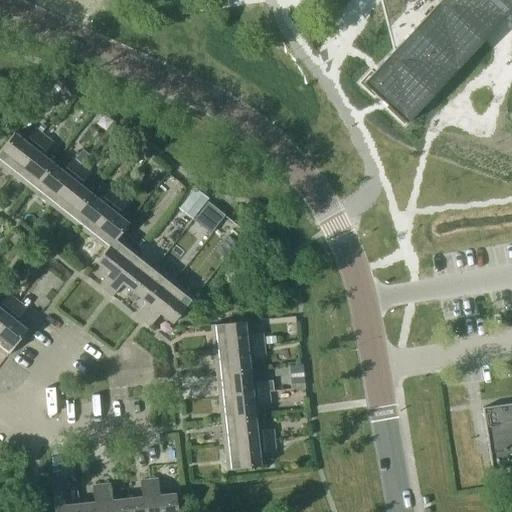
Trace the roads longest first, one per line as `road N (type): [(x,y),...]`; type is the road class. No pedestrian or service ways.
road 1 (tertiary): [(402,511),(344,245),(277,141),(233,106),(1,0)]
road 2 (residential): [(146,424),(33,436),(0,411)]
